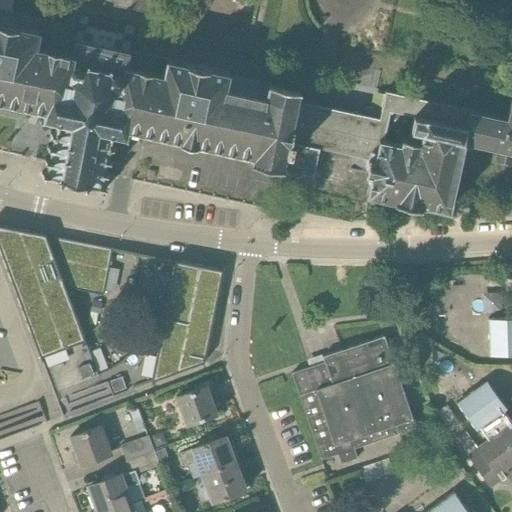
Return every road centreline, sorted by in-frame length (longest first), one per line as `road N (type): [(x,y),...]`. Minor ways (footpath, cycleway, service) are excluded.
road 1 (residential): [(294,511),(237,359),(245,245)]
road 2 (residential): [(245,245),(391,249),(511,241)]
road 3 (residential): [(245,245),(147,234),(0,198)]
